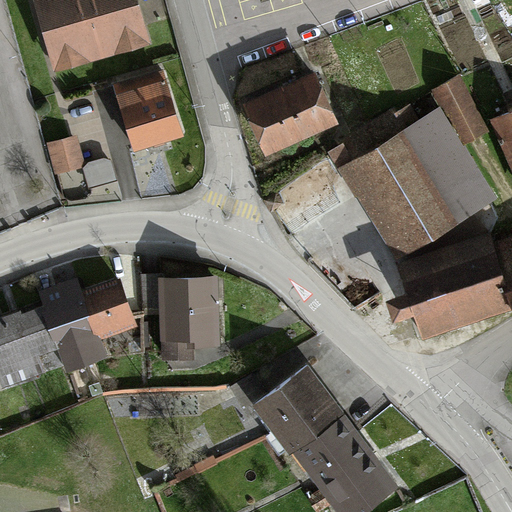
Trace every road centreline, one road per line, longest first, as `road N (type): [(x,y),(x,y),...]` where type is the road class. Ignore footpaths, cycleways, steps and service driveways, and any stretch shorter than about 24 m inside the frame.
road 1 (residential): [(425,400),(279,272),(225,240)]
road 2 (residential): [(184,0),(233,178),(225,240)]
road 3 (residential): [(225,240),(155,225),(98,229),(0,260)]
road 4 (unknown): [(203,67),(399,0)]
road 5 (residential): [(510,511),(425,400)]
